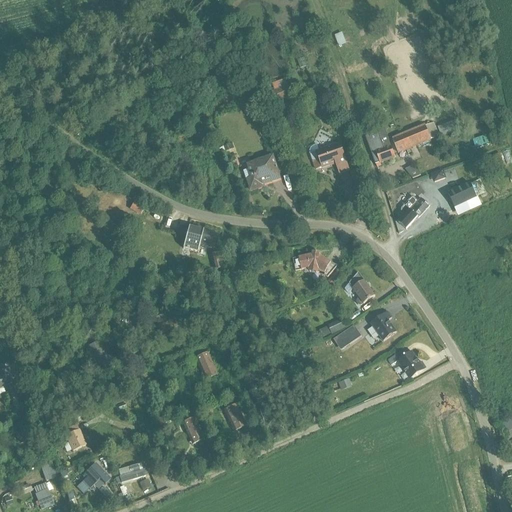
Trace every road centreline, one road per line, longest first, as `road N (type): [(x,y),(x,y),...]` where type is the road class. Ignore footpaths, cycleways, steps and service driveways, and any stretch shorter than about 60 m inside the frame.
road 1 (unclassified): [(459,362),(394,264),(358,236),(207,217),(170,203)]
road 2 (residential): [(459,362),(176,489)]
road 3 (track): [(385,256),(392,235),(314,0)]
road 4 (residential): [(0,113),(59,134),(170,203)]
road 5 (unclassified): [(505,511),(459,362)]
